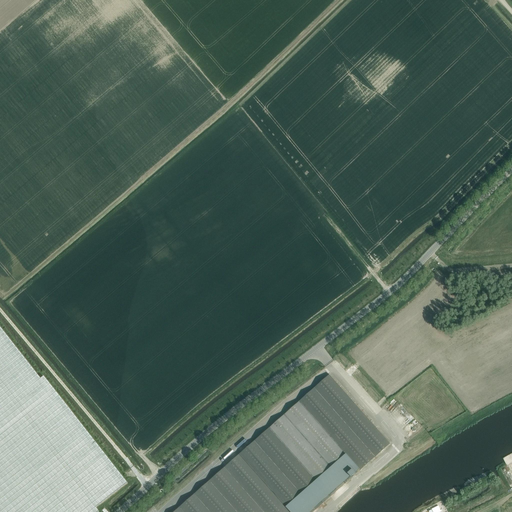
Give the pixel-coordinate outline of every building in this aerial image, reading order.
[(0,511),(97,511),(98,511),(95,507),(126,483),(43,376),(40,379),(0,327),(0,511)] [(352,375),(361,385),(360,385),(363,388),(366,385),(354,373),(352,375)] [(312,511),(390,444),(329,375),(173,511),(312,511)] [(408,430),(419,419),(416,417),(406,428),(408,430)] [(204,466),(215,456),(212,454),(199,466),(202,469),(204,466)]
